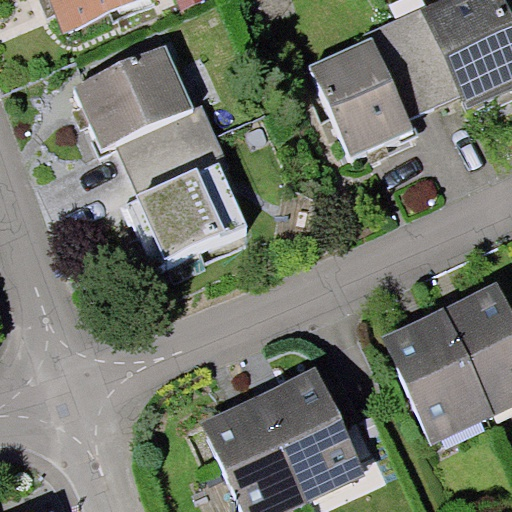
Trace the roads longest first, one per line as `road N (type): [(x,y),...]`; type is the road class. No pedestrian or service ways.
road 1 (residential): [(511,202),(65,400)]
road 2 (residential): [(65,400),(0,210)]
